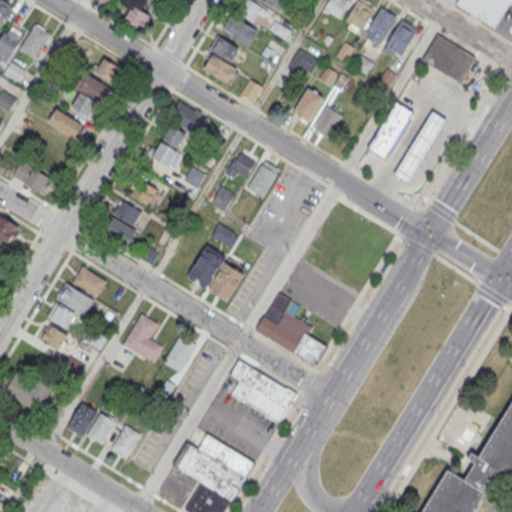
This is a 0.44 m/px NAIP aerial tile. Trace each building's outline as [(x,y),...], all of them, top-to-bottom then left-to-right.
[(254,25),(265,14),(250,0),(246,0),(237,10),(254,25)] [(258,0),(278,11),(283,0),(258,0)] [(349,0),(328,0),(324,8),(340,17),(349,0)] [(374,6),(359,0),(356,0),(346,23),(362,31),(374,6)] [(511,0),(458,0),(455,5),(495,28),(510,4),(511,5),(511,0)] [(122,20),(141,34),(152,19),(133,5),(122,20)] [(0,6),(0,24),(9,14),(0,6)] [(382,45),(399,18),(382,7),(365,34),(382,45)] [(249,47),(257,31),(229,16),(221,32),(249,47)] [(385,50),(401,58),(417,28),(400,20),(385,50)] [(291,31),(274,22),(270,29),(286,39),(291,31)] [(35,24),(50,33),(35,58),(20,49),(35,24)] [(0,39),(0,59),(6,63),(23,36),(8,26),(0,39)] [(439,33),(421,62),(460,87),(477,57),(439,33)] [(239,50),(220,37),(211,51),(231,63),(239,50)] [(352,48),(344,44),(338,56),(346,60),(352,48)] [(312,77),(319,60),(297,51),(290,69),(312,77)] [(238,70),(211,55),(202,71),(229,87),(238,70)] [(120,69),(105,58),(95,70),(110,82),(120,69)] [(367,72),(371,62),(360,58),(356,68),(367,72)] [(3,74),(18,83),(25,70),(11,61),(3,74)] [(348,78),(326,66),(319,79),(341,91),(348,78)] [(89,118),(98,99),(103,101),(110,87),(82,73),(75,88),(80,90),(71,109),(89,118)] [(262,87),(248,80),(241,96),(255,102),(262,87)] [(325,98),(308,88),(291,115),(308,125),(325,98)] [(16,99),(1,91),(0,93),(0,107),(9,112),(16,99)] [(396,102),(368,148),(385,159),(413,113),(396,102)] [(206,119),(181,103),(171,118),(197,134),(206,119)] [(342,115),(327,106),(313,130),(328,139),(342,115)] [(48,123),(76,139),(84,125),(56,109),(48,123)] [(431,113),(393,176),(407,185),(446,122),(431,113)] [(187,137),(170,126),(151,157),(168,168),(187,137)] [(232,178),(240,171),(243,174),(256,162),(244,149),(223,169),(232,178)] [(280,167),(263,159),(248,188),(264,197),(280,167)] [(13,174),(41,195),(51,181),(24,160),(13,174)] [(204,173),(191,168),(185,181),(198,187),(204,173)] [(159,190),(136,176),(126,192),(149,206),(159,190)] [(225,211),(236,194),(222,185),(211,202),(225,211)] [(113,213),(135,226),(142,213),(121,200),(113,213)] [(0,236),(10,242),(19,225),(0,215),(0,236)] [(134,231),(110,218),(103,231),(127,244),(134,231)] [(211,235),(232,247),(239,235),(218,223),(211,235)] [(248,270),(206,244),(186,277),(228,303),(248,270)] [(106,282),(82,266),(72,281),(96,297),(106,282)] [(94,300),(66,283),(56,299),(84,316),(94,300)] [(327,345),(316,362),(314,363),(312,363),(255,330),(278,292),(301,305),(295,316),(312,326),(308,334),(327,345)] [(68,330),(77,314),(56,302),(47,317),(68,330)] [(142,313),(157,322),(149,337),(163,345),(153,362),(123,343),(142,313)] [(68,336),(48,324),(38,339),(58,352),(68,336)] [(178,336),(186,341),(187,338),(197,343),(180,372),(163,362),(178,336)] [(279,423),(297,396),(239,360),(230,375),(239,380),(231,393),(279,423)] [(50,388),(15,371),(4,394),(38,411),(50,388)] [(511,401),(511,482),(497,473),(472,511),(421,511),(447,470),(464,480),(475,462),(466,457),(470,451),(478,455),(511,401)] [(81,402),(97,412),(83,436),(67,426),(81,402)] [(100,412),(116,421),(103,443),(95,438),(94,440),(86,435),(100,412)] [(125,425),(140,434),(126,457),(111,448),(125,425)] [(254,463),(224,511),(185,511),(201,485),(196,482),(172,466),(187,442),(198,449),(207,434),(254,463)]
